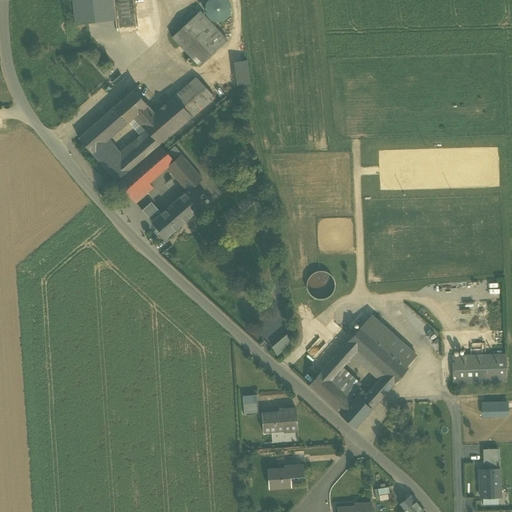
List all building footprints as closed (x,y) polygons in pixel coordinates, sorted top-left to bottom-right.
[(112,0),(70,0),(74,24),(115,20),(112,0)] [(205,13),(207,17),(210,20),(214,21),(219,22),(223,20),(226,18),(229,14),(230,10),(230,6),(228,2),(226,0),(207,0),(207,1),(205,5),(204,9),(205,13)] [(200,11),(171,37),(199,67),(227,40),(200,11)] [(247,61),(233,62),(235,85),(250,84),(247,61)] [(154,113),(140,126),(140,127),(159,145),(215,98),(195,78),(154,113)] [(154,113),(133,90),(114,107),(128,123),(133,118),(140,126),(154,113)] [(159,145),(140,127),(135,132),(139,136),(133,142),(121,153),(109,140),(128,123),(114,107),(78,139),(117,182),(159,145)] [(159,145),(117,182),(135,203),(153,188),(149,184),(166,169),(175,161),(159,145)] [(181,156),(166,169),(187,193),(195,186),(202,180),(181,156)] [(187,193),(167,210),(176,219),(174,220),(180,227),(209,201),(195,186),(187,193)] [(150,203),(142,210),(152,222),(161,215),(150,203)] [(233,204),(217,218),(226,227),(242,213),(233,204)] [(176,219),(167,210),(161,215),(152,222),(166,239),(180,227),(174,220),(176,219)] [(311,297),(316,299),(320,300),(325,299),(329,296),(333,293),(334,288),(334,283),(333,279),(330,276),(327,273),(322,272),(318,272),(314,273),(310,276),(308,279),(306,284),(306,288),(308,293),(311,297)] [(342,368),(352,356),(378,380),(361,399),(372,409),(408,367),(407,366),(416,356),(370,315),(347,342),(321,371),(308,386),(340,414),(353,400),(350,397),(361,384),(342,368)] [(270,352),(277,358),(292,343),(285,336),(270,352)] [(505,351),(451,352),(452,383),(506,383),(505,351)] [(257,395),(242,396),(243,416),(258,415),(257,395)] [(361,399),(357,396),(353,400),(340,414),(355,428),(372,409),(361,399)] [(510,410),(510,400),(483,401),(483,411),(510,410)] [(284,412),(262,414),(263,432),(297,429),(296,409),(284,410),(284,412)] [(487,463),(487,469),(496,469),(496,462),(499,462),(498,449),(482,450),(483,463),(487,463)] [(284,468),(267,469),(268,489),(291,488),(290,477),(304,476),(303,463),(284,465),(284,468)] [(487,469),(477,470),(478,500),(501,499),(500,469),(496,469),(487,469)] [(388,487),(377,489),(378,496),(389,494),(388,487)] [(422,511),(409,495),(399,504),(404,511),(402,511),(422,511)] [(371,511),(371,502),(353,503),(353,505),(337,507),(337,511),(371,511)]
